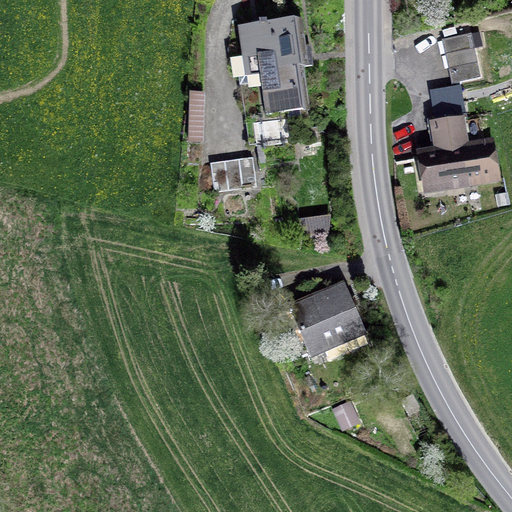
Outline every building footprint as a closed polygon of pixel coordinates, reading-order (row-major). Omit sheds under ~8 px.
[(310,66),(301,19),(241,30),(250,80),(264,78),(271,115),(310,108),(303,67),(310,66)] [(470,37),(443,44),(454,86),(481,80),(470,37)] [(204,147),(205,96),(192,96),(191,147),(204,147)] [(439,152),(421,156),(429,196),(505,180),(498,143),(474,148),(467,117),(433,124),(439,152)] [(254,189),(250,163),(210,169),(214,196),(254,189)] [(303,243),(335,238),(332,219),(300,223),(303,243)] [(328,357),(366,341),(344,286),(291,309),(311,355),(325,349),(328,357)] [(362,427),(352,403),(335,411),(346,434),(362,427)]
